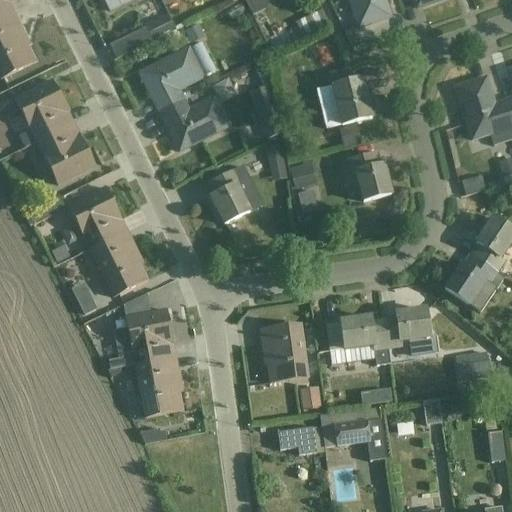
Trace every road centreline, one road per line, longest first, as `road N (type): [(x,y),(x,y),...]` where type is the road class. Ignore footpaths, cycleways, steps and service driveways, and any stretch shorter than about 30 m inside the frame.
road 1 (residential): [(511,30),(436,55),(413,75),(410,105),(434,212),(425,242),(408,261),(286,292),(204,301)]
road 2 (residential): [(204,301),(53,0)]
road 3 (residential): [(204,301),(236,511)]
